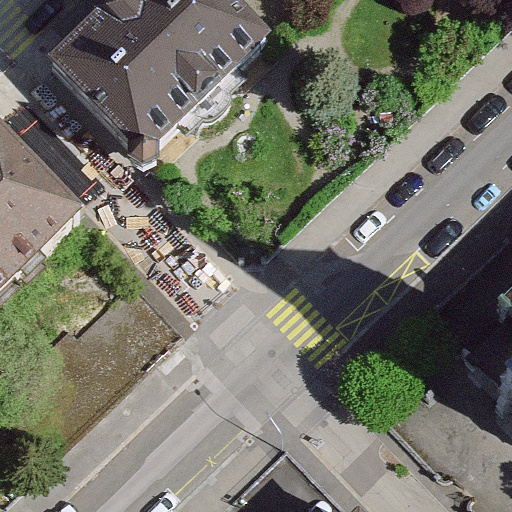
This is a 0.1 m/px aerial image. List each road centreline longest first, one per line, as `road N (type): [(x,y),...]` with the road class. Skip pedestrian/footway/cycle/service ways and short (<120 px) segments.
road 1 (unclassified): [(267,361),(0,81)]
road 2 (unclassified): [(267,361),(511,128)]
road 3 (unclassified): [(112,511),(267,361)]
